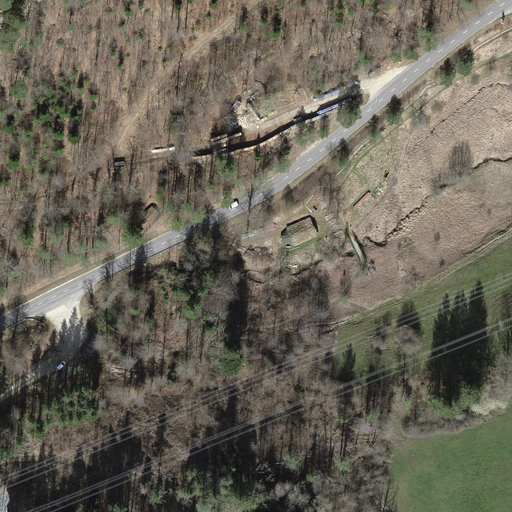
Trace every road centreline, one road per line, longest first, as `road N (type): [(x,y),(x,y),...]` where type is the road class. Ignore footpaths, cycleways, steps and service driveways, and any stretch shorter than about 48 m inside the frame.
road 1 (tertiary): [(0,324),(272,186),(507,0)]
road 2 (track): [(399,83),(350,93),(184,156),(49,190),(0,191)]
road 3 (track): [(108,171),(135,109),(199,38),(256,0)]
road 4 (track): [(0,397),(50,367),(66,347),(57,294)]
